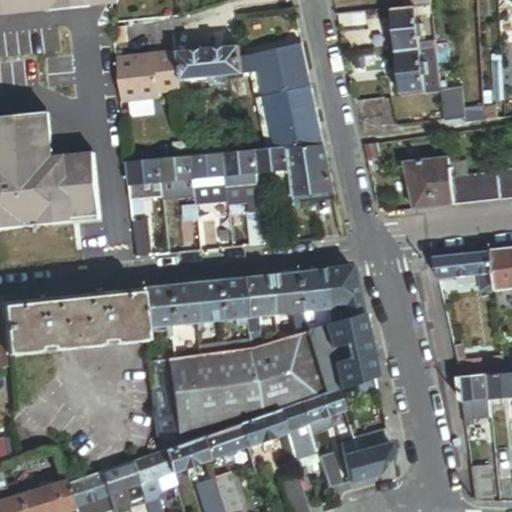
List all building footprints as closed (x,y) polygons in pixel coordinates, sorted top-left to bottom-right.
[(82,0),(0,0),(0,2),(23,0),(39,0),(41,8),(82,4),(82,0)] [(433,5),(418,6),(419,14),(434,12),(433,5)] [(405,8),(396,9),(400,52),(423,50),(422,43),(421,37),(420,24),(419,14),(418,6),(405,8)] [(364,13),(341,15),(343,26),(365,24),(364,13)] [(35,30),(0,33),(0,88),(41,85),(35,30)] [(256,97),(312,84),(302,40),(245,54),(249,68),(256,97)] [(423,50),(438,48),(438,41),(427,42),(422,43),(423,50)] [(224,75),(243,73),(243,69),(241,55),(240,44),(177,51),(181,89),(182,97),(208,94),(207,83),(225,81),(224,75)] [(429,57),(439,56),(438,48),(423,50),(424,58),(429,57)] [(405,95),(428,93),(427,86),(426,76),(424,63),(424,58),(423,50),(400,52),(405,95)] [(177,51),(116,58),(121,102),(160,97),(159,92),(181,89),(177,51)] [(504,54),(494,55),(497,101),(507,100),(504,54)] [(324,142),(312,84),(256,97),(262,119),(274,116),(281,147),(287,146),(324,142)] [(443,84),(427,86),(428,93),(444,91),(443,90),(443,84)] [(466,98),(465,87),(443,90),(444,91),(447,121),(468,119),(466,98)] [(488,111),(487,95),(466,98),(468,119),(468,123),(488,121),(488,111)] [(488,121),(500,119),(499,109),(488,111),(488,121)] [(274,116),(262,119),(269,148),(281,147),(274,116)] [(49,117),(0,122),(0,227),(23,225),(22,218),(42,216),(42,223),(72,220),(72,213),(101,210),(96,157),(47,162),(46,148),(52,148),(49,117)] [(216,153),(214,135),(187,138),(189,156),(192,156),(216,153)] [(335,191),(324,142),(287,146),(290,168),(292,195),(335,191)] [(384,163),(380,143),(367,145),(371,165),(384,163)] [(287,146),(281,147),(269,148),(256,149),(258,171),(279,169),(290,168),(287,146)] [(260,190),(258,171),(256,149),(224,153),(226,174),(227,185),(229,200),(229,201),(249,199),(250,211),(249,212),(253,245),(255,245),(266,244),(265,237),(262,204),(260,190)] [(226,174),(224,153),(216,153),(192,156),(194,178),(226,174)] [(194,178),(192,156),(189,156),(160,159),(162,181),(194,178)] [(162,181),(160,159),(127,163),(131,198),(164,194),(162,181)] [(417,209),(511,199),(511,172),(466,177),(454,179),(452,165),(452,159),(407,163),(417,209)] [(465,163),(452,165),(454,179),(466,177),(465,163)] [(292,195),(290,168),(279,169),(282,197),(292,195)] [(229,200),(227,185),(226,174),(194,178),(196,194),(197,203),(229,200)] [(194,178),(162,181),(164,194),(164,198),(196,194),(194,178)] [(268,189),(260,190),(262,204),(269,204),(268,189)] [(293,203),(336,198),(335,191),(292,195),(293,203)] [(269,204),(262,204),(265,237),(276,236),(272,203),(269,204)] [(197,212),(197,206),(185,208),(186,220),(198,219),(197,212)] [(198,219),(202,251),(213,249),(209,211),(197,212),(198,219)] [(146,217),(134,219),(138,257),(150,256),(146,217)] [(497,291),(511,289),(511,250),(493,252),(496,274),(497,291)] [(496,274),(493,252),(436,258),(441,280),(496,274)] [(325,267),(329,307),(338,307),(339,306),(344,305),(346,318),(362,313),(352,265),(325,267)] [(300,310),(329,307),(325,267),(296,271),(300,310)] [(274,313),(300,310),(296,271),(269,273),(274,313)] [(257,315),(274,313),(269,273),(242,276),(246,316),(247,316),(257,315)] [(222,319),(236,317),(246,316),(242,276),(217,279),(222,319)] [(202,321),(222,319),(217,279),(192,282),(196,321),(202,321)] [(177,323),(196,321),(192,282),(167,284),(172,324),(177,323)] [(166,324),(172,324),(167,284),(142,287),(146,326),(166,324)] [(0,337),(2,357),(148,340),(146,326),(142,287),(0,301),(0,337)] [(338,307),(329,307),(331,322),(340,319),(339,306),(338,307)] [(331,322),(329,307),(300,310),(304,324),(306,330),(325,324),(331,322)] [(340,319),(331,322),(325,324),(335,370),(338,386),(356,380),(376,373),(362,313),(346,318),(340,319)] [(258,341),(257,315),(247,316),(250,343),(258,341)] [(248,326),(246,316),(236,317),(236,323),(242,322),(242,327),(248,326)] [(325,324),(306,330),(320,375),(335,370),(325,324)] [(320,375),(306,330),(298,332),(249,345),(225,349),(200,353),(168,357),(170,369),(151,372),(160,450),(166,448),(205,434),(243,420),(280,407),(301,399),(325,391),(320,375)] [(225,349),(249,345),(249,338),(224,342),(225,349)] [(200,353),(225,349),(224,342),(199,346),(200,353)] [(461,366),(469,365),(464,346),(456,347),(461,366)] [(170,369),(168,357),(150,360),(151,372),(170,369)] [(490,377),(506,375),(505,362),(469,365),(461,366),(464,379),(490,377)] [(335,387),(338,386),(335,370),(320,375),(325,391),(335,387)] [(511,396),(511,374),(506,375),(490,377),(492,397),(492,398),(511,396)] [(492,397),(490,377),(464,379),(466,399),(492,397)] [(356,380),(338,386),(335,387),(340,399),(360,392),(356,380)] [(340,399),(335,387),(325,391),(301,399),(309,421),(328,414),(343,408),(340,399)] [(466,399),(469,427),(479,426),(479,421),(495,419),(492,398),(492,397),(466,399)] [(301,399),(280,407),(286,429),(309,421),(301,399)] [(243,420),(249,444),(253,442),(265,438),(286,430),(286,429),(280,407),(243,420)] [(328,414),(309,421),(312,432),(329,426),(331,422),(328,414)] [(211,457),(249,444),(243,420),(205,434),(211,457)] [(286,430),(289,439),(312,432),(309,421),(286,429),(286,430)] [(388,428),(387,427),(351,436),(352,439),(341,443),(351,480),(379,472),(393,453),(388,428)] [(289,439),(294,456),(317,448),(312,432),(289,439)] [(172,470),(211,457),(205,434),(166,448),(172,470)] [(267,443),(265,438),(253,442),(255,448),(267,443)] [(166,448),(160,450),(134,460),(141,482),(156,476),(172,470),(166,448)] [(511,457),(511,449),(499,450),(504,503),(511,503),(511,457)] [(329,486),(342,482),(332,451),(319,455),(321,459),(329,486)] [(141,482),(134,460),(103,472),(110,494),(141,482)] [(176,481),(172,470),(156,476),(159,487),(176,481)] [(216,476),(217,477),(221,491),(236,487),(232,471),(216,476)] [(110,494),(103,472),(68,486),(75,507),(110,494)] [(480,502),(497,502),(493,472),(476,473),(480,502)] [(159,487),(156,476),(141,482),(145,499),(149,511),(161,511),(156,493),(160,488),(159,487)] [(310,511),(300,476),(285,481),(294,511),(310,511)] [(221,491),(217,477),(200,482),(208,511),(222,511),(226,511),(221,491)] [(75,507),(68,486),(67,480),(0,501),(0,500),(0,511),(67,511),(76,509),(75,507)] [(236,487),(221,491),(226,511),(239,511),(242,511),(236,487)] [(76,509),(76,511),(103,511),(114,508),(110,494),(75,507),(76,509)]
